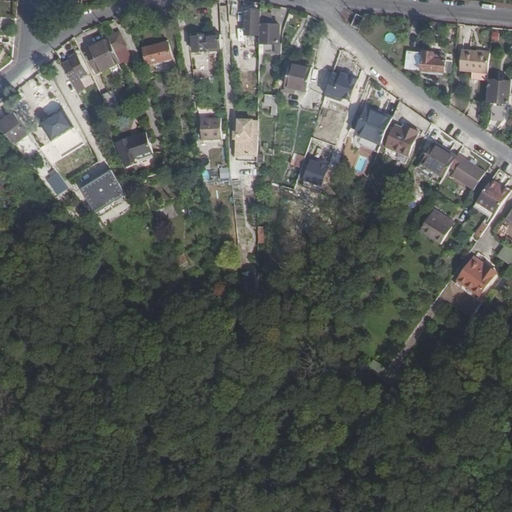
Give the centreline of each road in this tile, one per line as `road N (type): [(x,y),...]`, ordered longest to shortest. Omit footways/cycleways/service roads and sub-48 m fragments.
road 1 (residential): [(511,159),(412,93),(307,2)]
road 2 (residential): [(147,0),(80,17),(26,60)]
road 3 (unknown): [(176,0),(195,124)]
